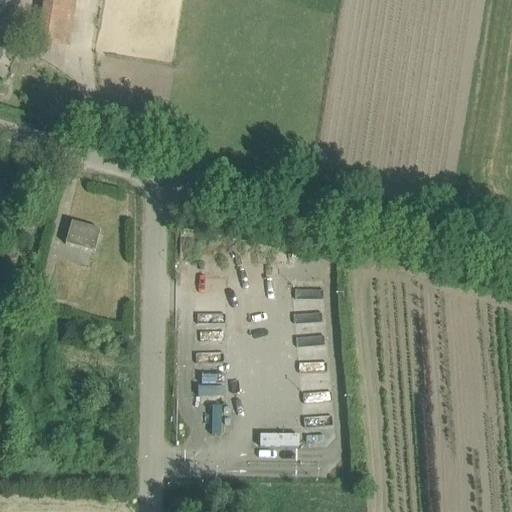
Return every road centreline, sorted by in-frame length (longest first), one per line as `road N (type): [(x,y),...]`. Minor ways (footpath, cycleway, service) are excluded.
road 1 (unclassified): [(156,173),(511,259)]
road 2 (unclassified): [(152,511),(156,173)]
road 3 (unclassified): [(156,173),(0,130)]
